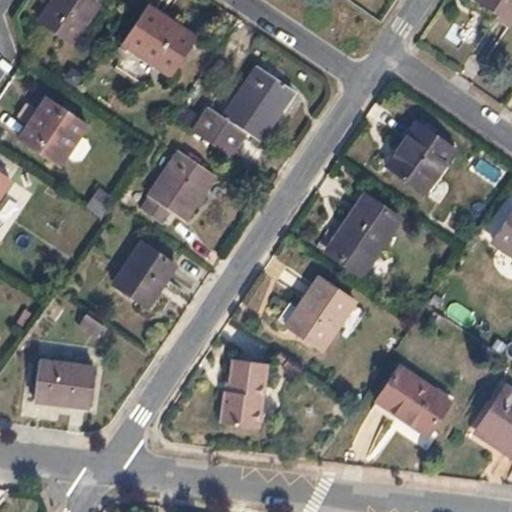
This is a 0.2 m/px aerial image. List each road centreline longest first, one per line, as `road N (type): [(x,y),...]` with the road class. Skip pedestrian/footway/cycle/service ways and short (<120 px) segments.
road 1 (residential): [(103,470),(366,84)]
road 2 (residential): [(506,511),(103,470)]
road 3 (residential): [(385,54),(511,140)]
road 4 (residential): [(366,84),(239,0)]
